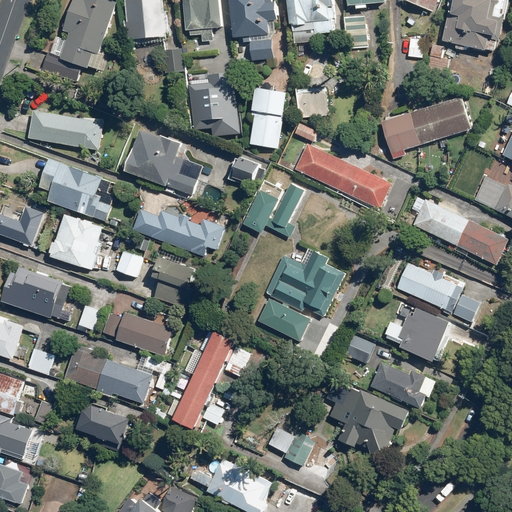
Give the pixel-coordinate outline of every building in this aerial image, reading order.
[(76,0),(66,30),(72,33),(65,55),(51,51),(45,69),(78,81),(84,66),(90,68),(96,52),(102,54),(120,2),(114,0),(76,0)] [(165,0),(128,0),(131,40),(168,37),(165,0)] [(186,0),(189,30),(203,29),(204,41),(216,40),(215,28),(224,27),(221,0),(186,0)] [(233,0),(237,37),(271,34),(269,20),(280,19),(279,2),(268,3),(268,0),(233,0)] [(289,0),(292,25),(294,25),(295,35),(315,33),(315,34),(335,32),(334,18),(336,18),(335,6),(336,6),(335,0),(289,0)] [(439,0),(409,0),(434,11),(439,0)] [(453,0),(444,41),(487,51),(490,39),(501,42),(506,20),(495,17),(498,5),(501,2),(499,0),(453,0)] [(366,15),(345,17),(349,49),(369,47),(366,15)] [(274,38),(252,40),(254,60),(276,58),(274,38)] [(428,40),(412,38),(409,56),(426,58),(428,40)] [(444,47),(434,44),(426,75),(446,80),(451,59),(442,57),(444,47)] [(193,83),(197,128),(215,126),(216,133),(241,131),(236,71),(212,73),(213,82),(193,83)] [(330,87),(298,89),(300,118),(332,115),(330,87)] [(289,93),(258,88),(254,110),(257,111),(252,144),(280,149),(289,93)] [(463,97),(383,121),(394,154),(473,129),(463,97)] [(106,121),(36,110),(32,138),(102,148),(106,121)] [(320,131),(302,123),(297,132),(315,141),(320,131)] [(185,143),(143,128),(128,170),(194,194),(205,166),(180,156),(185,143)] [(394,184),(310,144),(297,169),(381,209),(394,184)] [(224,191),(235,166),(213,156),(209,165),(215,167),(207,183),(224,191)] [(263,164),(243,157),(235,178),(255,186),(263,164)] [(106,178),(54,159),(43,187),(54,192),(51,201),(108,222),(115,206),(98,199),(106,178)] [(475,180),(466,175),(461,186),(471,190),(475,180)] [(294,182),(271,227),(294,238),(301,225),(291,220),(307,189),(294,182)] [(507,190),(488,182),(485,190),(482,189),(477,200),(498,209),(498,210),(511,216),(511,183),(510,183),(507,190)] [(264,189),(248,220),(266,229),(282,198),(264,189)] [(511,239),(427,200),(415,225),(499,265),(511,239)] [(45,214),(27,207),(21,221),(0,212),(0,234),(32,247),(45,214)] [(183,214),(182,217),(163,210),(161,216),(143,209),(135,230),(206,257),(210,246),(219,249),(227,227),(206,219),(203,225),(190,220),(191,217),(183,214)] [(105,228),(67,214),(52,255),(94,270),(104,243),(100,242),(105,228)] [(308,265),(287,254),(269,291),(325,318),(347,274),(328,264),(331,257),(315,250),(308,265)] [(146,258),(126,251),(119,270),(139,277),(146,258)] [(460,284),(409,263),(399,288),(455,311),(454,314),(473,322),(482,302),(456,292),(460,284)] [(24,266),(22,274),(17,272),(6,301),(53,318),(67,282),(24,266)] [(195,276),(177,266),(163,292),(182,302),(195,276)] [(273,298),(263,319),(304,338),(314,317),(273,298)] [(105,311),(88,305),(80,325),(98,331),(105,311)] [(408,336),(405,344),(438,358),(453,321),(419,307),(417,313),(413,311),(403,334),(408,336)] [(176,328),(128,311),(118,339),(166,356),(176,328)] [(125,318),(112,313),(105,332),(117,337),(125,318)] [(8,323),(0,320),(0,354),(15,360),(27,326),(9,319),(8,323)] [(238,340),(217,330),(175,418),(195,428),(238,340)] [(376,344),(356,335),(347,354),(368,363),(376,344)] [(97,350),(79,344),(67,377),(145,403),(154,374),(95,355),(97,350)] [(57,356),(36,348),(29,367),(50,375),(57,356)] [(145,353),(141,365),(163,373),(158,388),(165,390),(174,363),(145,353)] [(412,374),(383,361),(372,386),(423,408),(429,395),(422,392),(429,376),(414,369),(412,374)] [(28,381),(0,371),(0,408),(16,414),(28,381)] [(240,392),(229,387),(224,399),(235,404),(240,392)] [(411,411),(352,388),(345,405),(338,402),(332,416),(347,422),(340,440),(357,446),(358,443),(369,447),(369,443),(373,453),(394,445),(393,441),(398,427),(403,429),(411,411)] [(58,405),(44,400),(37,420),(51,425),(58,405)] [(95,403),(82,409),(75,426),(123,444),(133,416),(95,403)] [(227,409),(214,403),(207,419),(220,425),(227,409)] [(33,425),(0,412),(0,452),(11,457),(19,434),(28,438),(33,425)] [(318,440),(299,431),(286,457),(304,466),(318,440)] [(274,483),(225,458),(215,477),(197,468),(192,477),(210,487),(209,489),(253,511),(265,511),(270,502),(266,500),(274,483)] [(25,471),(0,462),(0,496),(23,504),(30,484),(21,481),(25,471)] [(176,485),(166,507),(176,511),(192,511),(200,496),(176,485)] [(162,511),(143,497),(139,503),(132,498),(121,511),(162,511)]
